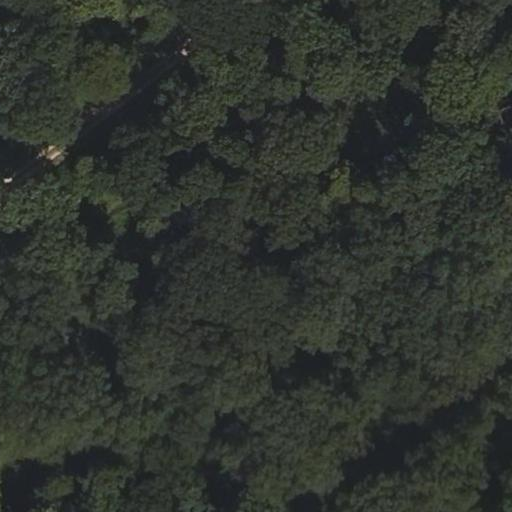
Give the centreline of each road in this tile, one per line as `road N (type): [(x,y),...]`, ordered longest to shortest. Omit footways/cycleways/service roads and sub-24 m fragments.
road 1 (track): [(101,105),(205,27)]
road 2 (track): [(0,185),(101,105)]
